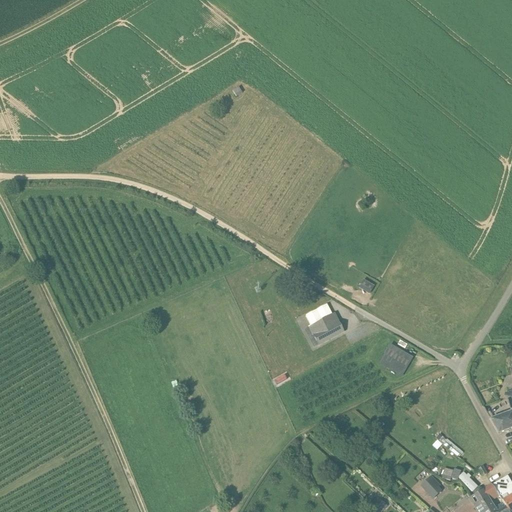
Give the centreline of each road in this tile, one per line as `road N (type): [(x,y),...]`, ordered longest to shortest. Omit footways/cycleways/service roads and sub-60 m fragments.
road 1 (track): [(0,175),(118,179),(189,204),(463,369)]
road 2 (track): [(0,199),(144,511)]
road 3 (unclassified): [(511,467),(462,374),(511,284)]
